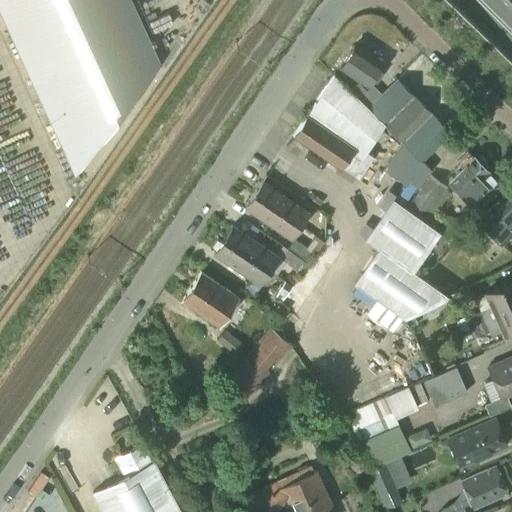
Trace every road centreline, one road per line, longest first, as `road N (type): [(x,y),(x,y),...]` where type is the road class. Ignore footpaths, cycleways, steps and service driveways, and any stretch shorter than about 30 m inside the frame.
road 1 (unclassified): [(0,493),(342,0)]
road 2 (track): [(0,322),(223,0)]
road 3 (unclassified): [(388,0),(511,122)]
